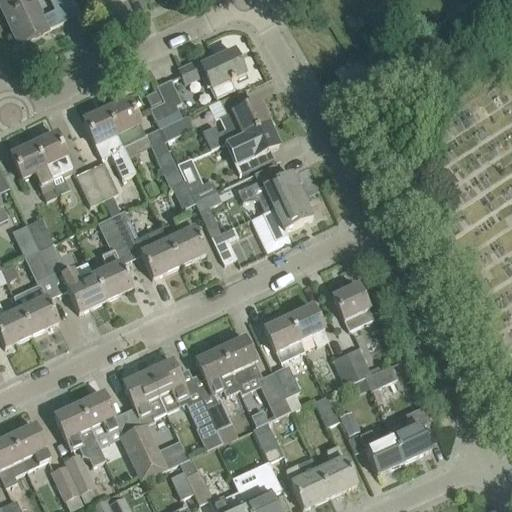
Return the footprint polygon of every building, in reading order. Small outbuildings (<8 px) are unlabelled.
[(0,0),(0,9),(18,47),(81,17),(72,0),(47,0),(53,13),(40,19),(30,0),(0,0)] [(216,101),(234,93),(231,86),(234,84),(233,83),(244,78),(233,54),(215,63),(212,57),(178,74),(185,87),(204,78),(211,93),(212,93),(216,101)] [(163,106),(149,113),(158,133),(182,122),(180,119),(176,110),(181,107),(180,104),(170,84),(156,90),(163,106)] [(145,100),(150,111),(161,106),(156,95),(145,100)] [(128,103),(106,114),(124,152),(146,142),(140,127),(137,121),(128,103)] [(210,154),(215,152),(221,149),(225,148),(267,128),(263,117),(265,116),(266,113),(263,106),(260,105),(258,107),(257,105),(248,109),(239,113),(232,116),(219,122),(225,134),(218,138),(215,130),(202,136),(210,154)] [(106,114),(83,125),(94,148),(106,143),(119,171),(130,166),(128,161),(124,152),(106,114)] [(182,122),(158,133),(164,146),(193,133),(187,120),(182,122)] [(267,128),(225,148),(230,159),(240,179),(273,163),(269,155),(278,150),(267,128)] [(158,133),(146,139),(170,192),(172,191),(172,192),(183,187),(164,146),(158,133)] [(56,137),(34,148),(58,200),(69,194),(64,182),(74,177),(67,161),(56,137)] [(58,200),(34,148),(10,159),(21,182),(33,177),(46,205),(58,200)] [(225,148),(215,152),(221,164),(230,159),(225,148)] [(104,167),(89,174),(104,204),(112,221),(124,215),(116,198),(118,197),(104,167)] [(90,211),(104,204),(89,174),(76,180),(90,211)] [(257,186),(238,196),(243,206),(258,203),(267,200),(272,213),(301,199),(290,177),(282,181),(272,185),(266,188),(263,183),(257,186)] [(211,185),(189,195),(194,205),(216,195),(211,185)] [(154,186),(145,190),(149,199),(159,195),(154,186)] [(183,187),(172,192),(182,213),(195,207),(194,205),(189,195),(185,186),(183,187)] [(195,207),(211,242),(220,237),(214,223),(208,212),(221,206),(216,195),(194,205),(195,207)] [(287,240),(285,235),(312,223),(301,199),(272,213),(264,217),(262,218),(273,241),(275,245),(287,240)] [(112,221),(111,221),(122,244),(135,238),(124,215),(112,221)] [(182,237),(167,244),(179,270),(206,258),(194,232),(193,232),(187,219),(176,225),(182,237)] [(109,250),(122,244),(111,221),(98,227),(109,250)] [(42,222),(27,229),(39,254),(52,248),(53,248),(42,222)] [(24,261),(37,255),(39,254),(27,229),(12,236),(24,261)] [(233,231),(220,237),(211,242),(224,269),(236,263),(228,246),(238,241),(233,231)] [(179,270),(167,244),(161,232),(135,244),(141,257),(140,257),(152,283),(179,270)] [(39,254),(37,255),(49,279),(63,272),(52,248),(39,254)] [(107,272),(92,279),(105,305),(132,292),(123,274),(120,267),(119,267),(113,254),(101,260),(107,272)] [(37,255),(24,261),(36,285),(49,279),(37,255)] [(105,305),(92,279),(78,285),(73,273),(61,279),(67,292),(66,292),(78,318),(105,305)] [(27,294),(13,301),(19,312),(31,340),(58,327),(46,301),(45,301),(40,289),(27,294)] [(340,319),(348,335),(373,324),(356,289),(332,300),(340,319)] [(31,340),(19,312),(4,319),(0,310),(0,343),(4,352),(31,340)] [(312,310),(288,321),(300,347),(312,341),(316,350),(328,344),(323,334),(312,310)] [(300,347),(288,321),(263,333),(275,357),(280,367),(304,356),(299,347),(300,347)] [(243,342),(219,353),(236,388),(247,382),(259,377),(255,367),(243,342)] [(361,383),(364,382),(370,379),(368,374),(358,352),(348,357),(346,357),(359,384),(361,383)] [(236,388),(219,353),(195,365),(206,390),(208,389),(212,399),(222,394),(225,401),(238,395),(235,388),(236,388)] [(346,357),(331,364),(344,391),(350,388),(359,384),(346,357)] [(199,401),(189,406),(182,390),(171,365),(147,376),(166,417),(185,408),(197,432),(207,428),(211,436),(215,434),(216,434),(204,409),(203,410),(199,401)] [(380,368),(368,374),(370,379),(382,373),(380,368)] [(287,369),(272,377),(284,403),(299,396),(287,369)] [(397,383),(390,369),(382,373),(370,379),(364,382),(369,392),(370,395),(397,383)] [(152,423),(166,417),(147,376),(122,388),(134,413),(135,412),(144,432),(147,431),(146,430),(154,427),(152,423)] [(284,403),(272,377),(256,385),(274,423),(290,415),(284,403)] [(355,399),(369,392),(364,382),(361,383),(359,384),(350,388),(355,399)] [(327,383),(318,387),(325,400),(333,396),(328,384),(327,383)] [(102,397),(78,408),(95,444),(118,432),(113,422),(114,422),(102,397)] [(314,406),(326,432),(339,426),(327,400),(314,406)] [(218,403),(204,409),(216,434),(215,434),(221,448),(237,441),(218,403)] [(95,444),(78,408),(54,420),(65,445),(66,444),(71,455),(78,451),(82,459),(81,459),(87,462),(88,461),(92,470),(105,464),(99,453),(95,444)] [(386,429),(392,441),(403,467),(430,454),(419,431),(429,427),(429,426),(423,412),(386,429)] [(340,420),(348,440),(359,434),(351,415),(340,420)] [(34,429),(10,440),(26,475),(50,465),(45,455),(46,454),(42,447),(34,429)] [(144,432),(133,437),(153,480),(166,473),(157,455),(147,431),(144,432)] [(235,443),(250,476),(268,467),(252,434),(235,443)] [(256,441),(268,467),(283,460),(271,434),(256,441)] [(403,467),(392,441),(377,448),(371,435),(359,440),(365,454),(364,454),(376,479),(403,467)] [(153,480),(133,437),(119,444),(139,486),(153,480)] [(26,475),(10,440),(0,445),(0,481),(2,486),(5,492),(17,487),(14,481),(26,475)] [(331,469),(317,475),(329,501),(356,489),(348,470),(344,464),(343,464),(337,451),(325,456),(331,469)] [(64,465),(84,507),(99,500),(94,492),(78,458),(64,465)] [(187,464),(179,468),(183,476),(193,497),(192,498),(198,509),(212,503),(192,462),(187,464)] [(306,511),(329,501),(317,475),(302,482),(296,469),(284,475),(294,496),(301,511),(306,511)] [(64,471),(50,478),(64,508),(78,501),(64,471)] [(180,503),(192,498),(193,497),(183,476),(169,482),(180,503)] [(243,509),(244,511),(277,511),(270,497),(269,497),(264,485),(252,490),(253,492),(239,498),(244,509),(243,509)] [(119,496),(105,503),(109,511),(128,511),(124,501),(122,502),(119,496)] [(223,503),(211,509),(212,511),(244,511),(243,509),(244,509),(238,496),(237,497),(223,503)] [(109,511),(105,503),(91,510),(91,511),(109,511)]
